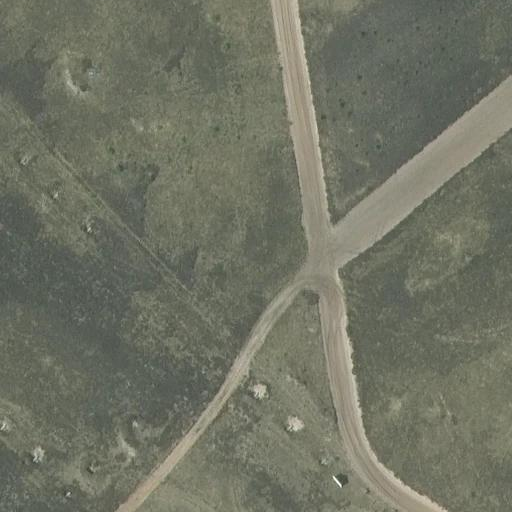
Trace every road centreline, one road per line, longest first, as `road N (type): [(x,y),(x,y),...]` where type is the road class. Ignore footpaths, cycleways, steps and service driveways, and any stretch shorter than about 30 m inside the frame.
road 1 (track): [(511,105),(291,292),(207,417),(124,511)]
road 2 (track): [(420,511),(365,478),(349,439),(284,0)]
